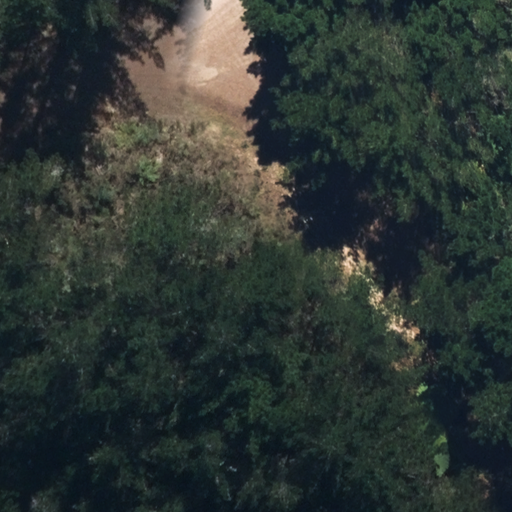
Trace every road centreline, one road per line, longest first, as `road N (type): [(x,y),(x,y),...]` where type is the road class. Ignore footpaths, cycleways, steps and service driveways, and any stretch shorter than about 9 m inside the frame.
road 1 (track): [(511,391),(212,0)]
road 2 (track): [(180,0),(0,83)]
